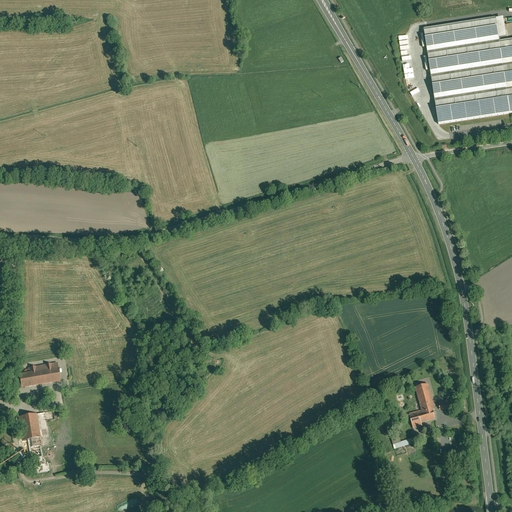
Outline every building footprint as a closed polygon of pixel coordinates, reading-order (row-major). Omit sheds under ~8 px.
[(511,41),(498,44),(495,20),(425,31),(440,124),(511,112),(511,41)] [(403,63),(412,56),(410,53),(412,53),(406,46),(410,43),(406,38),(397,45),(401,51),(404,55),(400,58),(403,63)] [(410,70),(415,67),(413,65),(402,73),(406,78),(413,73),(410,70)] [(405,81),(408,86),(416,80),(413,75),(405,81)] [(136,272),(127,277),(132,285),(141,280),(136,272)] [(21,390),(60,384),(57,364),(28,369),(29,374),(18,376),(21,390)] [(416,393),(428,390),(425,380),(414,383),(416,393)] [(416,393),(421,412),(408,416),(413,431),(422,429),(421,425),(435,421),(432,412),(433,412),(434,412),(428,390),(416,393)] [(449,403),(438,403),(439,412),(450,411),(449,403)] [(37,416),(41,447),(49,446),(45,415),(37,416)] [(39,448),(41,448),(41,447),(37,416),(19,418),(22,441),(29,441),(30,449),(39,448)] [(41,463),(39,448),(30,449),(31,458),(32,464),(41,463)] [(43,463),(41,463),(32,464),(33,475),(47,473),(50,472),(49,467),(46,467),(43,467),(43,463)]
